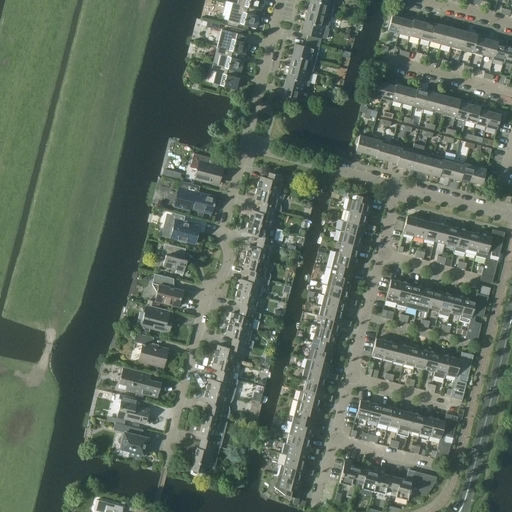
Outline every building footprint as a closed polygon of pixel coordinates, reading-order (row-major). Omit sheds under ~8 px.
[(237,0),(237,4),(256,9),(260,10),(262,0),(237,0)] [(334,6),(311,0),(310,0),(308,11),(331,17),(334,6)] [(254,15),(256,9),(237,4),(232,2),(227,20),(255,28),(258,16),(254,15)] [(328,28),(331,17),(308,11),(305,22),(328,28)] [(399,33),(403,18),(398,16),(399,13),(393,12),(388,30),(399,33)] [(409,36),(414,18),(408,16),(408,19),(403,18),(399,33),(409,36)] [(419,39),(424,22),(419,21),(420,19),(414,18),(409,36),(419,39)] [(328,28),(305,22),(302,33),(308,35),(306,40),(320,44),(321,38),(325,39),(328,28)] [(430,42),(435,23),(429,22),(429,23),(424,22),(419,39),(430,42)] [(440,45),(445,26),(435,23),(430,42),(440,45)] [(451,47),(456,29),(445,26),(440,45),(451,47)] [(230,27),(229,32),(244,35),(245,30),(230,27)] [(220,29),(216,47),(240,53),(240,54),(244,55),(247,43),(243,42),(245,36),(244,35),(229,32),(220,29)] [(461,50),(466,32),(456,29),(451,47),(461,50)] [(472,53),(477,34),(466,32),(461,50),(472,53)] [(482,56),(487,39),(482,38),(482,36),(477,34),(472,53),(482,56)] [(493,59),(498,40),(492,39),(492,40),(487,39),(482,56),(493,59)] [(315,61),(320,44),(306,40),(305,46),(295,44),(292,55),(315,61)] [(502,44),(503,43),(503,42),(498,40),(493,59),(503,61),(507,46),(502,44)] [(511,46),(507,46),(503,61),(511,63),(511,46)] [(239,59),(240,54),(240,53),(216,47),(214,54),(219,55),(217,66),(236,71),(240,72),(243,60),(239,59)] [(315,61),(292,55),(289,66),(312,72),(315,61)] [(235,77),(236,71),(217,66),(212,64),(207,82),(235,90),(238,78),(235,77)] [(312,72),(289,66),(286,77),(309,83),(312,72)] [(305,100),(309,83),(286,77),(283,89),(285,89),(283,95),(305,100)] [(380,81),(381,80),(381,78),(375,77),(370,95),(381,98),(385,83),(380,81)] [(392,101),(397,82),(391,81),(390,84),(385,83),(381,98),(392,101)] [(402,104),(407,87),(402,86),(402,84),(397,82),(392,101),(402,104)] [(412,107),(417,88),(412,87),(411,88),(407,87),(402,104),(412,107)] [(327,88),(325,98),(332,100),(334,90),(327,88)] [(423,109),(428,91),(417,88),(412,107),(423,109)] [(433,112),(438,94),(428,91),(423,109),(433,112)] [(444,115),(449,97),(438,94),(433,112),(444,115)] [(454,118),(459,99),(449,97),(444,115),(454,118)] [(465,121),(469,104),(464,103),(465,101),(459,99),(454,118),(465,121)] [(475,124),(480,105),(475,103),(474,105),(469,104),(465,121),(475,124)] [(485,109),(485,108),(486,106),(480,105),(475,124),(486,126),(490,111),(485,109)] [(505,122),(507,112),(495,109),(495,112),(490,111),(486,126),(497,129),(499,121),(505,122)] [(366,154),(370,138),(360,135),(355,154),(361,155),(361,152),(366,154)] [(376,159),(381,141),(370,138),(366,154),(371,155),(370,158),(376,159)] [(387,160),(391,144),(381,141),(376,159),(381,161),(382,159),(387,160)] [(397,165),(402,146),(391,144),(387,160),(392,162),(391,164),(397,165)] [(407,168),(412,149),(402,146),(397,165),(407,168)] [(418,171),(423,152),(412,149),(407,168),(418,171)] [(428,173),(433,155),(423,152),(418,171),(428,173)] [(209,157),(193,153),(190,167),(197,169),(195,178),(218,184),(222,168),(207,164),(209,157)] [(439,176),(444,158),(433,155),(428,173),(439,176)] [(450,177),(454,161),(444,158),(439,176),(444,178),(445,176),(450,177)] [(460,182),(465,163),(454,161),(450,177),(454,179),(454,180),(460,182)] [(471,182),(475,166),(465,163),(460,182),(465,183),(466,180),(471,182)] [(481,188),(486,169),(475,166),(471,182),(476,183),(475,186),(481,188)] [(164,169),(162,176),(179,181),(181,173),(164,169)] [(260,176),(257,188),(279,193),(283,176),(269,172),(267,178),(260,176)] [(204,212),(210,213),(209,219),(210,219),(213,205),(214,206),(215,203),(214,203),(216,196),(215,196),(215,197),(197,193),(199,186),(181,181),(174,206),(190,210),(190,208),(199,210),(204,212)] [(333,192),(333,193),(339,195),(340,195),(341,189),(334,187),(333,192)] [(285,195),(279,193),(257,188),(254,199),(261,201),(260,206),(275,210),(281,212),(285,195)] [(356,201),(352,200),(348,199),(346,210),(367,215),(371,199),(357,195),(356,196),(357,196),(356,201)] [(270,227),(275,210),(260,206),(259,212),(252,210),(249,222),(270,227)] [(365,223),(367,215),(346,210),(343,221),(364,226),(363,228),(369,229),(370,225),(365,223)] [(166,234),(167,234),(166,236),(177,239),(177,240),(185,243),(186,242),(195,244),(200,226),(183,222),(185,216),(172,213),(168,228),(167,228),(166,234)] [(413,236),(418,219),(407,216),(402,233),(413,236)] [(424,239),(428,221),(418,219),(413,236),(424,239)] [(361,236),(363,228),(364,226),(343,221),(340,231),(361,236)] [(434,241),(439,224),(428,221),(424,239),(434,241)] [(270,227),(249,222),(246,233),(259,236),(257,242),(272,246),(274,239),(268,238),(270,227)] [(445,244),(449,227),(439,224),(434,241),(445,244)] [(455,247),(460,229),(449,227),(445,244),(455,247)] [(466,249),(470,232),(460,229),(455,247),(454,250),(465,253),(466,249)] [(493,278),(504,232),(498,231),(498,233),(493,232),(493,230),(493,229),(491,237),(486,258),(485,258),(483,267),(481,273),(481,275),(493,278)] [(359,244),(361,236),(340,231),(338,241),(341,242),(359,247),(358,249),(364,250),(365,246),(359,244)] [(476,252),(481,235),(470,232),(466,249),(476,252)] [(491,237),(481,235),(476,252),(475,256),(485,258),(486,258),(491,237)] [(268,262),(272,246),(257,242),(256,247),(249,245),(246,257),(268,262)] [(356,257),(358,249),(359,247),(341,242),(339,252),(339,253),(356,257)] [(181,257),(184,256),(186,249),(164,243),(161,254),(165,255),(165,258),(163,259),(164,260),(163,266),(176,270),(175,273),(183,275),(187,260),(182,259),(181,257)] [(319,248),(317,254),(325,256),(326,250),(319,248)] [(352,273),(356,257),(339,253),(339,252),(335,251),(335,252),(337,253),(336,255),(336,256),(336,258),(337,260),(336,263),(332,262),(331,268),(352,273)] [(268,262),(246,257),(243,268),(250,270),(249,275),(270,281),(271,276),(270,275),(270,273),(268,272),(266,272),(268,262)] [(348,290),(352,273),(331,268),(330,274),(333,275),(332,278),(331,279),(330,281),(329,282),(328,284),(327,284),(327,285),(330,286),(330,285),(348,290)] [(183,291),(170,288),(173,278),(154,274),(152,284),(157,292),(155,301),(178,307),(180,299),(181,299),(183,291)] [(265,298),(270,281),(249,275),(247,281),(240,279),(237,291),(265,298)] [(396,303),(402,282),(391,279),(385,300),(396,303)] [(407,307),(412,285),(402,282),(396,303),(396,304),(407,307)] [(346,298),(348,290),(330,285),(330,286),(327,285),(326,285),(324,295),(345,300),(344,303),(350,304),(351,299),(346,298)] [(418,305),(422,288),(412,285),(407,307),(417,310),(418,305)] [(429,308),(433,290),(422,288),(418,305),(425,307),(424,311),(428,312),(429,308)] [(439,310),(443,293),(433,290),(429,308),(439,310)] [(265,298),(237,291),(234,302),(241,304),(240,309),(261,315),(261,314),(260,314),(261,313),(261,311),(260,309),(262,302),(263,301),(264,299),(265,298)] [(450,313),(454,296),(443,293),(439,310),(450,313)] [(476,293),(474,301),(475,301),(470,318),(467,331),(465,337),(465,338),(477,341),(481,324),(475,322),(474,320),(475,315),(483,317),(488,296),(482,295),(481,297),(476,296),(477,293),(476,293)] [(342,311),(344,303),(345,300),(324,295),(321,305),(342,311)] [(460,316),(464,298),(454,296),(450,313),(460,316)] [(475,301),(474,301),(464,298),(460,316),(470,318),(475,301)] [(141,325),(140,331),(148,334),(150,328),(168,333),(172,319),(167,317),(169,310),(159,308),(157,307),(147,305),(141,325)] [(340,319),(342,311),(321,305),(318,316),(322,317),(340,321),(339,323),(345,325),(346,320),(340,319)] [(257,331),(261,315),(240,309),(239,315),(232,313),(229,324),(257,331)] [(337,332),(339,323),(340,321),(322,317),(320,327),(337,332)] [(257,331),(229,324),(226,335),(233,337),(232,342),(247,346),(252,348),(257,331)] [(333,348),(337,332),(320,327),(316,326),(317,327),(317,329),(317,331),(317,332),(318,334),(317,336),(314,335),(312,342),(333,348)] [(163,367),(165,360),(166,358),(166,356),(167,350),(151,345),(153,338),(136,333),(134,342),(143,344),(139,361),(163,367)] [(382,359),(387,341),(376,338),(371,356),(382,359)] [(393,361),(397,344),(387,341),(382,359),(393,361)] [(245,353),(247,346),(232,342),(230,348),(217,345),(214,356),(236,362),(239,351),(245,353)] [(329,364),(333,348),(312,342),(310,350),(314,351),(313,353),(312,354),(311,355),(310,357),(309,359),(308,358),(308,359),(329,364)] [(403,364),(408,346),(397,344),(393,361),(403,364)] [(414,367),(418,349),(408,346),(403,364),(414,367)] [(424,369),(428,352),(418,349),(414,367),(424,369)] [(435,372),(439,354),(428,352),(424,369),(435,372)] [(461,352),(459,360),(460,360),(455,377),(452,390),(450,396),(450,397),(462,400),(473,355),(467,353),(466,356),(461,355),(462,352),(461,352)] [(445,374),(449,357),(439,354),(435,372),(445,374)] [(232,379),(236,362),(214,356),(212,368),(218,370),(217,375),(232,379)] [(460,360),(459,360),(449,357),(445,374),(455,377),(460,360)] [(329,364),(308,359),(306,358),(304,369),(326,375),(326,377),(331,378),(332,374),(327,372),(329,364)] [(144,395),(157,398),(161,384),(149,381),(151,374),(123,367),(118,388),(136,393),(144,395)] [(323,385),(326,377),(326,375),(304,369),(301,379),(306,381),(323,385)] [(238,380),(232,379),(217,375),(216,380),(209,379),(206,390),(233,397),(238,380)] [(321,393),(323,385),(306,381),(303,391),(321,396),(320,398),(326,399),(327,395),(321,393)] [(229,414),(233,397),(206,390),(203,401),(210,403),(208,409),(229,414)] [(318,406),(320,398),(321,396),(303,391),(300,390),(297,401),(318,406)] [(254,392),(252,401),(260,403),(262,394),(254,392)] [(135,398),(131,398),(120,395),(118,403),(120,403),(117,417),(145,424),(149,410),(142,408),(144,401),(142,400),(135,398)] [(366,420),(371,403),(360,400),(356,417),(366,420)] [(314,422),(318,406),(297,401),(293,417),(314,422)] [(377,423),(381,405),(371,403),(366,420),(377,423)] [(387,425),(392,408),(381,405),(377,423),(387,425)] [(398,428),(402,411),(392,408),(387,425),(398,428)] [(225,431),(229,414),(208,409),(207,414),(200,412),(197,424),(225,431)] [(408,431),(413,413),(402,411),(398,428),(396,434),(407,437),(408,431)] [(419,433),(423,416),(413,413),(408,431),(419,433)] [(446,413),(444,421),(440,439),(439,439),(436,451),(435,457),(434,459),(446,462),(458,416),(451,415),(451,417),(446,416),(446,414),(446,413)] [(107,416),(106,420),(116,423),(124,425),(125,420),(107,416)] [(429,436),(434,419),(423,416),(419,433),(429,436)] [(310,439),(314,422),(293,417),(289,433),(310,439)] [(444,421),(434,419),(429,436),(439,439),(440,439),(444,421)] [(140,429),(126,425),(124,425),(116,423),(115,430),(124,432),(124,434),(122,434),(120,435),(118,436),(117,438),(117,440),(118,442),(119,444),(121,445),(120,449),(128,450),(127,454),(138,457),(139,453),(141,454),(143,447),(144,447),(145,447),(147,446),(148,445),(148,443),(147,442),(147,441),(146,440),(145,440),(145,437),(138,436),(140,429)] [(220,447),(225,431),(197,424),(194,435),(201,437),(200,442),(215,446),(220,447)] [(308,447),(310,439),(289,433),(286,444),(290,444),(307,449),(307,451),(312,453),(313,448),(308,447)] [(216,462),(220,447),(215,446),(200,442),(198,448),(197,447),(191,470),(192,470),(192,472),(194,473),(195,474),(197,474),(199,474),(201,474),(201,472),(203,473),(206,459),(216,462)] [(304,459),(307,451),(307,449),(290,444),(287,455),(304,459)] [(302,468),(304,459),(287,455),(284,465),(302,470),(301,472),(307,474),(308,469),(302,468)] [(351,461),(345,460),(339,482),(351,485),(352,482),(357,483),(361,468),(350,465),(351,461)] [(299,480),(301,472),(302,470),(284,465),(281,464),(278,475),(279,475),(299,480)] [(373,491),(379,468),(373,467),(372,471),(361,468),(357,483),(362,485),(362,488),(373,491)] [(391,492),(395,477),(384,474),(385,470),(379,468),(373,491),(384,494),(385,490),(391,492)] [(410,486),(414,471),(408,469),(405,479),(395,477),(391,492),(390,495),(407,500),(411,486),(410,486)] [(437,477),(414,471),(410,486),(411,486),(417,488),(423,497),(427,494),(429,491),(433,487),(435,482),(437,477)] [(297,490),(299,480),(279,475),(277,483),(275,486),(285,494),(285,495),(294,497),(292,504),(297,505),(301,491),(297,490)] [(96,500),(94,509),(95,511),(118,511),(121,506),(102,501),(96,500)]
